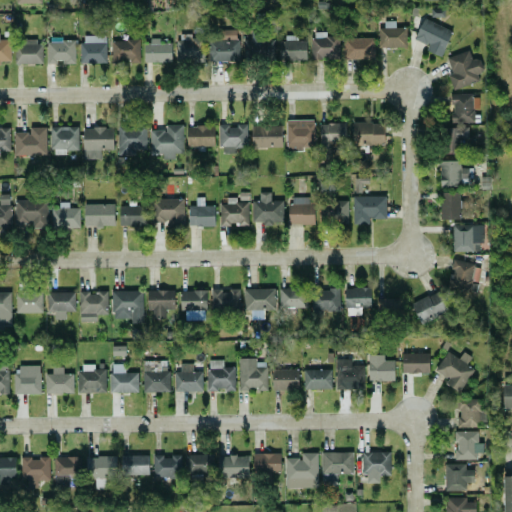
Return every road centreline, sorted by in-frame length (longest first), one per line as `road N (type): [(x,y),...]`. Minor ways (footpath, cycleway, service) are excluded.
road 1 (residential): [(411,147),(411,256),(0,261)]
road 2 (residential): [(417,511),(417,419),(0,425)]
road 3 (residential): [(411,147),(411,90),(0,97)]
